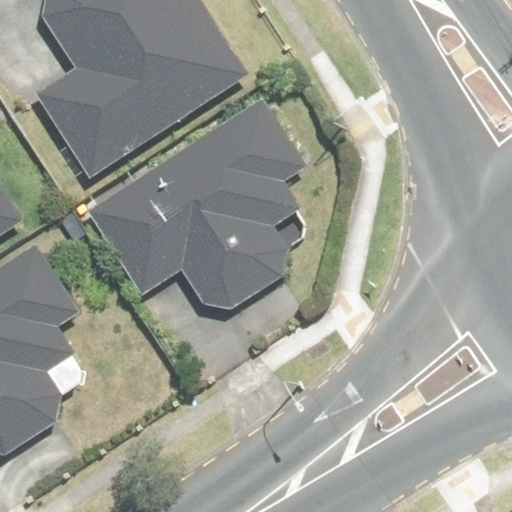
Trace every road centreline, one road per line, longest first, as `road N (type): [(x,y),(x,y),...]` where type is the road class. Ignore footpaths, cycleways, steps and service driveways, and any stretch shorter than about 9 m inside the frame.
road 1 (secondary): [(511,346),(235,511)]
road 2 (tertiary): [(428,0),(511,127)]
